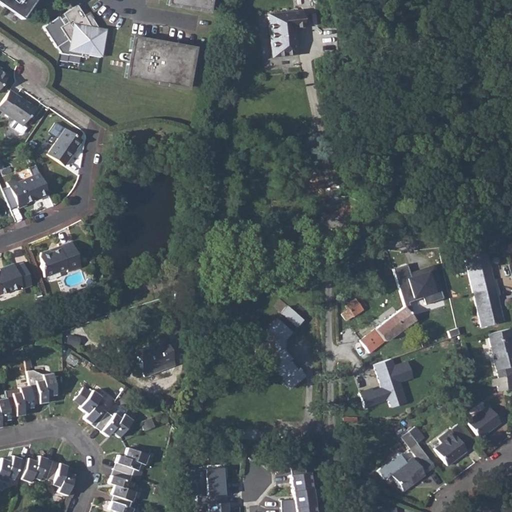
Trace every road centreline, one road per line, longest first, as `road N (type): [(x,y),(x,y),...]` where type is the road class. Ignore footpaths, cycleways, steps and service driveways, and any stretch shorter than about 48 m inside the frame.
road 1 (residential): [(237,259),(327,222),(332,231),(329,366),(341,511)]
road 2 (residential): [(0,344),(153,286)]
road 3 (residential): [(76,511),(93,467),(81,443),(57,428),(0,437)]
road 4 (residential): [(0,244),(77,211),(95,137)]
road 5 (residential): [(0,44),(25,61),(30,91),(95,137)]
